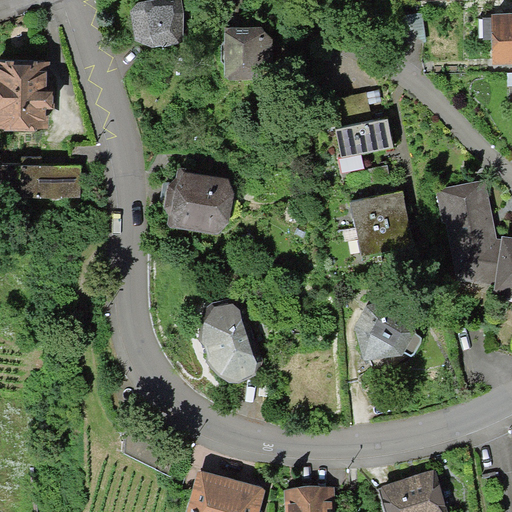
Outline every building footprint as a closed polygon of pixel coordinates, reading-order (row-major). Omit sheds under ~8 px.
[(177,0),(160,0),(156,1),(136,4),(130,12),(134,38),(136,39),(136,41),(148,46),(149,45),(151,46),(178,40),(179,9),(177,0)] [(511,14),(491,15),(492,60),(511,59),(511,14)] [(404,45),(421,42),(418,15),(400,17),(404,45)] [(258,28),(240,28),(223,28),(223,40),(217,46),(217,59),(223,66),(223,78),(232,78),(231,77),(259,77),(258,70),(268,64),(268,40),(258,35),(258,28)] [(42,80),(43,62),(0,61),(0,123),(41,125),(41,119),(49,119),(50,80),(42,80)] [(350,96),(355,125),(370,122),(364,93),(350,96)] [(335,99),(341,128),(355,125),(350,96),(335,99)] [(327,130),(334,129),(341,128),(335,99),(321,102),(327,130)] [(340,157),(391,146),(385,119),(370,122),(355,125),(341,128),(334,129),(340,157)] [(78,198),(78,166),(39,165),(40,158),(19,157),(19,164),(0,163),(0,195),(49,197),(49,201),(63,201),(63,197),(78,198)] [(179,170),(170,173),(166,183),(164,184),(166,188),(163,201),(161,204),(171,213),(169,223),(215,232),(218,226),(228,216),(230,207),(228,206),(230,194),(226,184),(225,177),(179,169),(179,170)] [(441,192),(457,276),(490,244),(478,185),(441,192)] [(354,228),(405,218),(400,191),(348,201),(354,228)] [(411,245),(405,218),(354,228),(359,255),(411,245)] [(501,245),(490,244),(457,276),(495,282),(495,286),(511,288),(511,240),(504,239),(502,241),(501,245)] [(243,300),(234,296),(231,301),(211,304),(204,309),(199,323),(198,337),(201,341),(205,354),(206,360),(215,371),(227,379),(236,379),(254,370),(259,360),(240,305),(243,300)] [(394,299),(378,303),(377,307),(364,310),(357,322),(362,336),(359,339),(364,355),(372,371),(393,366),(412,353),(418,341),(419,337),(409,329),(399,314),(394,299)] [(121,453),(139,462),(142,424),(123,424),(121,453)] [(260,487),(255,486),(254,488),(199,473),(192,498),(187,496),(183,511),(252,511),(256,501),(252,501),(255,491),(258,492),(260,487)] [(443,511),(431,473),(401,482),(400,481),(374,489),(378,492),(382,491),(388,511),(443,511)] [(328,511),(328,489),(286,491),(286,511),(328,511)]
